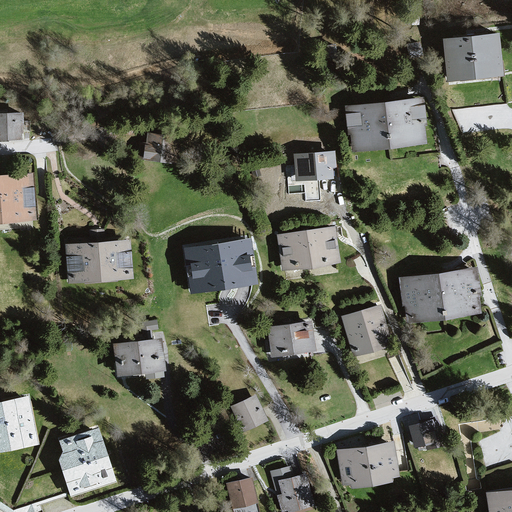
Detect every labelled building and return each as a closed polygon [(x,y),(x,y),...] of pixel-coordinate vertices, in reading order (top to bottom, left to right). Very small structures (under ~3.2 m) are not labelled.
[(499,34),(440,40),(445,87),(504,81),(499,34)] [(428,145),(422,98),(345,108),(351,154),(428,145)] [(23,114),(0,115),(0,140),(24,139),(23,114)] [(180,138),(147,133),(143,162),(175,167),(180,138)] [(335,152),(294,154),(295,181),(336,179),(335,152)] [(32,176),(0,178),(0,224),(35,223),(32,176)] [(335,228),(276,235),(281,272),(340,264),(335,228)] [(129,241),(64,247),(68,289),(133,283),(129,241)] [(252,284),(246,243),(185,252),(190,293),(252,284)] [(475,268),(398,279),(404,325),(481,314),(475,268)] [(379,306),(338,317),(351,357),(392,348),(379,306)] [(158,316),(141,319),(143,330),(159,327),(158,316)] [(310,321),(266,327),(271,358),(314,351),(310,321)] [(160,338),(111,344),(115,379),(165,373),(160,338)] [(254,394),(230,406),(243,433),(268,421),(254,394)] [(28,397),(0,402),(0,453),(38,447),(28,397)] [(435,419),(408,426),(414,450),(442,443),(435,419)] [(100,426),(59,440),(56,462),(68,500),(117,485),(100,426)] [(393,442),(335,452),(341,492),(400,482),(393,442)] [(286,511),(312,505),(304,473),(276,480),(280,495),(275,497),(278,511),(286,511)] [(250,477),(224,484),(231,511),(258,504),(250,477)] [(511,511),(511,488),(483,493),(485,511),(511,511)]
